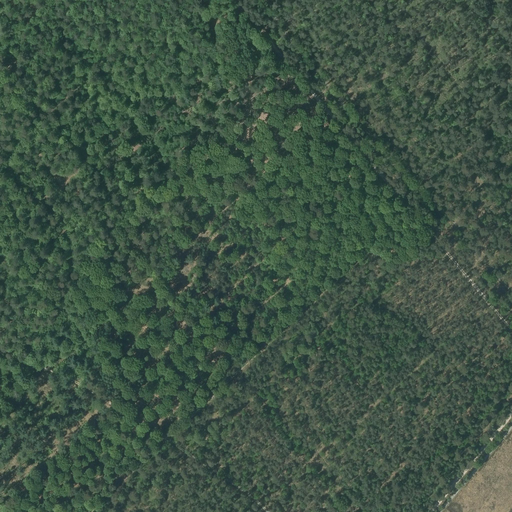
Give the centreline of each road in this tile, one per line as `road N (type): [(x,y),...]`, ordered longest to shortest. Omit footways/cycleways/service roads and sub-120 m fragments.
road 1 (track): [(410,210),(91,511)]
road 2 (track): [(234,0),(511,330)]
road 3 (track): [(290,66),(0,334)]
road 4 (track): [(0,78),(239,371)]
road 5 (track): [(0,353),(117,410),(268,511)]
road 6 (track): [(180,0),(0,162)]
road 7 (track): [(511,414),(432,511)]
